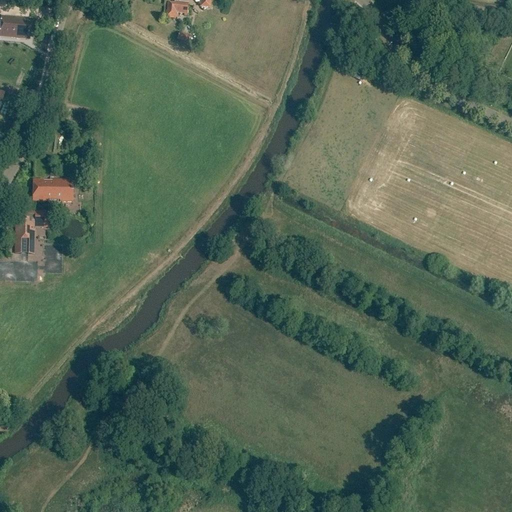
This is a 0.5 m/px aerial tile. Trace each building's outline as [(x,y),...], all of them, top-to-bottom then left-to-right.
[(201,0),(200,8),(210,9),(210,0),(201,0)] [(167,4),(165,19),(177,20),(178,15),(184,15),(184,17),(187,17),(188,4),(174,2),(174,5),(167,4)] [(2,18),(1,39),(30,41),(32,21),(2,18)] [(191,36),(179,33),(177,41),(188,44),(191,36)] [(70,181),(53,181),(53,183),(43,183),(44,181),(32,180),(32,203),(48,203),(48,202),(60,202),(60,204),(73,204),(73,187),(70,187),(70,181)] [(15,220),(15,255),(34,255),(34,231),(31,231),(31,229),(48,229),(48,211),(35,211),(35,210),(25,210),(25,220),(15,220)]
